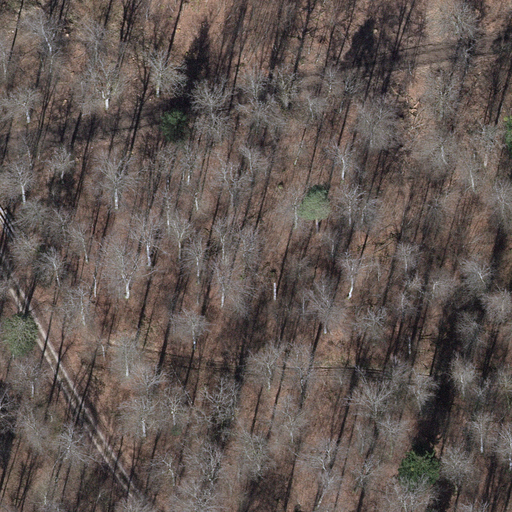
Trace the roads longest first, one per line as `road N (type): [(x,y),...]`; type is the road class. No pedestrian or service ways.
road 1 (track): [(511,39),(0,143)]
road 2 (track): [(161,511),(54,363),(0,250)]
